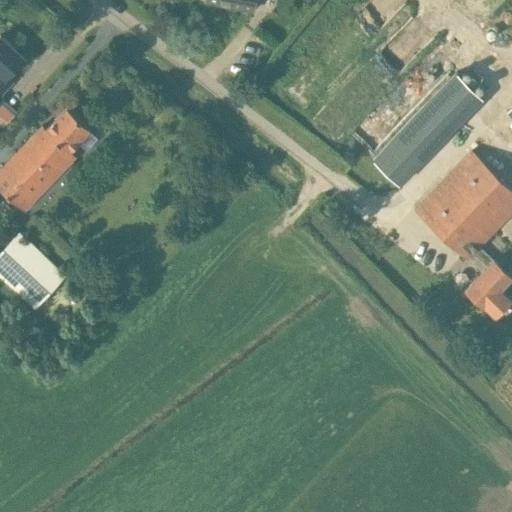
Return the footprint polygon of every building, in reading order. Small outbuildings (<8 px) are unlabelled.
[(254,0),(208,0),(253,9),(254,0)] [(369,0),(362,8),(380,27),(408,1),(406,0),(369,0)] [(0,124),(3,127),(17,111),(0,95),(0,93),(14,78),(17,81),(32,66),(22,57),(23,56),(0,34),(0,124)] [(481,96),(455,71),(371,158),(397,183),(481,96)] [(90,129),(66,106),(46,128),(42,124),(0,168),(0,187),(24,210),(76,155),(70,150),(90,129)] [(467,259),(468,257),(481,271),(465,288),(483,305),(485,303),(496,313),(511,298),(500,287),(511,275),(494,258),(493,258),(480,246),(511,212),(511,188),(470,148),(413,208),(467,259)] [(64,273),(19,232),(0,252),(0,276),(33,307),(64,273)]
